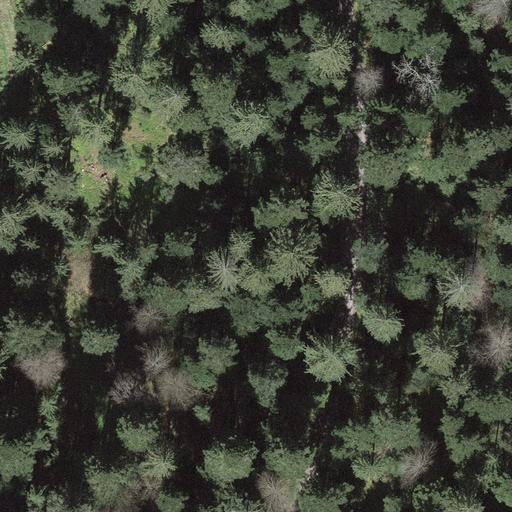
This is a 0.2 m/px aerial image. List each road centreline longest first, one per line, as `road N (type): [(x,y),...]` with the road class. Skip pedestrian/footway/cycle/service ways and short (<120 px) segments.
road 1 (track): [(303,511),(359,210),(354,55),(344,0)]
road 2 (track): [(0,138),(13,82),(0,10)]
